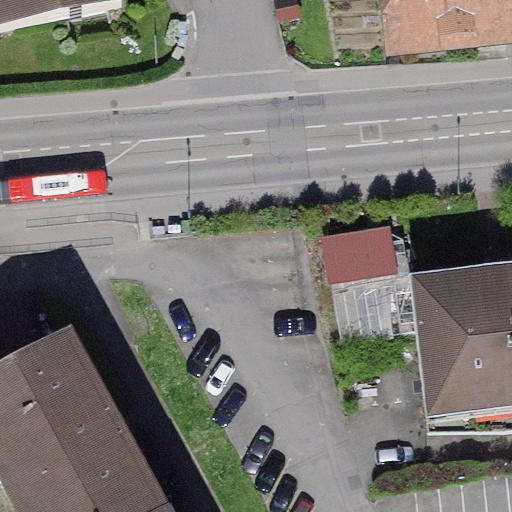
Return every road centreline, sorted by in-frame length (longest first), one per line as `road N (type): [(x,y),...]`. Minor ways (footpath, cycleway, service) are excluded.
road 1 (secondary): [(0,165),(265,141)]
road 2 (secondary): [(265,141),(511,119)]
road 3 (residential): [(265,141),(255,0)]
